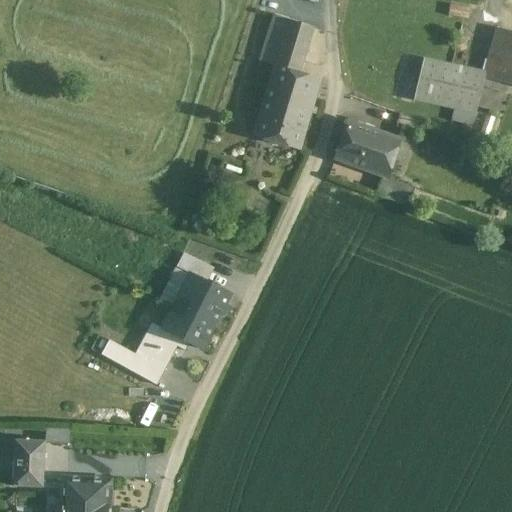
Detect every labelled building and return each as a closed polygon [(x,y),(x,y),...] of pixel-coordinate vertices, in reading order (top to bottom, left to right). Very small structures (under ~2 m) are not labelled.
[(469,9),(450,6),(448,17),(467,20),(469,9)] [(275,15),(261,61),(274,64),(287,18),(275,15)] [(287,18),(274,64),(298,72),(312,25),(287,18)] [(511,32),(496,28),(485,71),(483,77),(511,84),(511,32)] [(485,71),(424,58),(412,100),(452,109),(471,114),(474,114),(483,77),(485,71)] [(298,72),(274,64),(260,110),(285,117),(288,106),(310,113),(319,79),(298,72)] [(285,117),(260,110),(252,136),(298,151),(310,113),(288,106),(285,117)] [(471,114),(452,109),(450,122),(468,126),(471,114)] [(421,122),(399,114),(395,125),(417,133),(421,122)] [(399,140),(347,121),(334,160),(380,176),(386,178),(387,178),(399,140)] [(414,188),(387,178),(386,178),(380,176),(374,195),(407,207),(414,188)] [(231,296),(192,276),(164,329),(163,331),(179,339),(203,351),(231,296)] [(164,329),(151,323),(135,353),(164,369),(179,339),(163,331),(164,329)] [(164,369),(135,353),(111,341),(102,358),(155,386),(164,369)] [(44,442),(14,440),(12,487),(42,488),(44,442)] [(107,511),(109,482),(63,479),(60,511),(107,511)]
